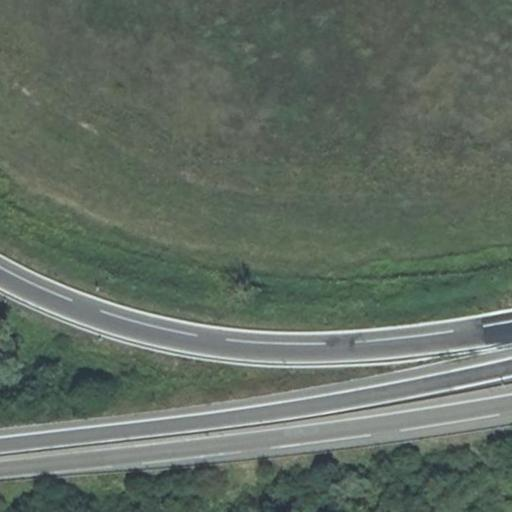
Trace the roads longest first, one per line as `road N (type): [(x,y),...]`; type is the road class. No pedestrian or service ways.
road 1 (motorway): [(511,331),(360,351),(190,345),(94,319),(0,277)]
road 2 (motorway): [(511,366),(300,406),(0,445)]
road 3 (motorway): [(0,469),(511,401)]
